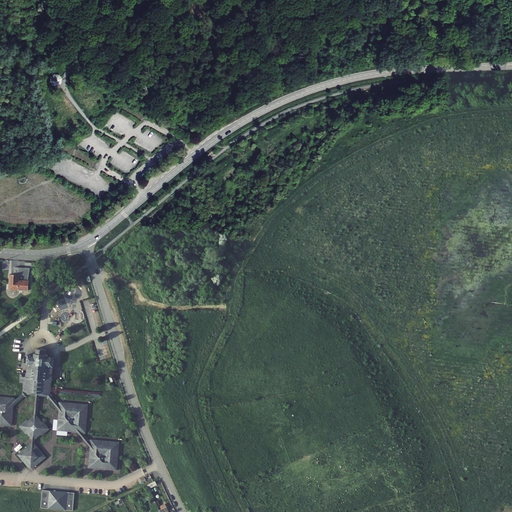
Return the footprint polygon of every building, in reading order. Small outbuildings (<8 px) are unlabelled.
[(52,74),(51,82),(60,84),(61,76),(52,74)] [(29,281),(28,281),(30,269),(14,268),(13,268),(12,269),(12,270),(12,275),(11,275),(14,291),(28,291),(29,281)] [(33,352),(31,352),(31,354),(24,354),(24,363),(24,372),(17,372),(17,382),(23,382),(22,391),(20,391),(20,393),(13,399),(12,397),(0,396),(0,424),(4,425),(10,419),(11,405),(22,395),(24,396),(24,393),(33,394),(32,412),(26,417),(25,416),(20,421),(19,425),(24,430),(25,429),(30,435),(30,439),(16,451),(27,463),(33,464),(45,453),(34,440),(34,435),(40,430),(41,431),(46,427),(46,423),(41,417),(41,418),(35,412),(37,394),(45,395),(45,397),(48,397),(57,408),(56,423),(61,429),(76,430),(89,445),(91,447),(90,463),(105,464),(105,467),(116,468),(118,442),(116,442),(115,440),(115,439),(90,437),(88,439),(82,432),(84,431),(86,405),(84,405),(83,403),(83,402),(58,400),(56,402),(50,395),(50,393),(48,393),(50,365),(51,356),(45,355),(45,353),(43,353),(33,352)] [(91,447),(89,445),(88,465),(105,467),(105,464),(90,463),(91,447)] [(66,499),(67,490),(49,489),(49,498),(66,499)] [(66,499),(49,498),(48,507),(66,508),(66,499)]
